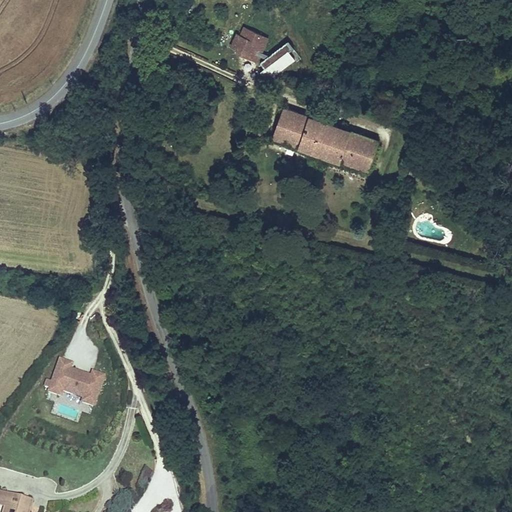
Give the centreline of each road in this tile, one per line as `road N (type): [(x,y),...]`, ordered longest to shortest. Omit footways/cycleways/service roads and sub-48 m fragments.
road 1 (unclassified): [(217,511),(123,162),(131,53),(144,0)]
road 2 (tertiary): [(0,123),(59,90),(105,0)]
